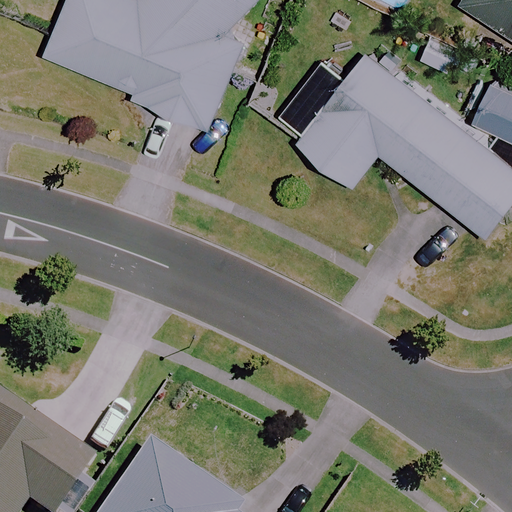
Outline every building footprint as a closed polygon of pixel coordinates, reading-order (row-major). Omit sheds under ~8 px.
[(78,0),(56,53),(145,97),(216,128),(248,47),(226,35),(258,0),(78,0)] [(511,0),(463,0),(511,31),(511,0)] [(511,214),(511,162),(374,55),(306,142),(360,184),(386,150),(495,235),(511,214)] [(0,511),(19,511),(28,500),(46,511),(58,511),(93,459),(0,398),(0,511)] [(239,511),(243,506),(151,445),(106,511),(239,511)]
